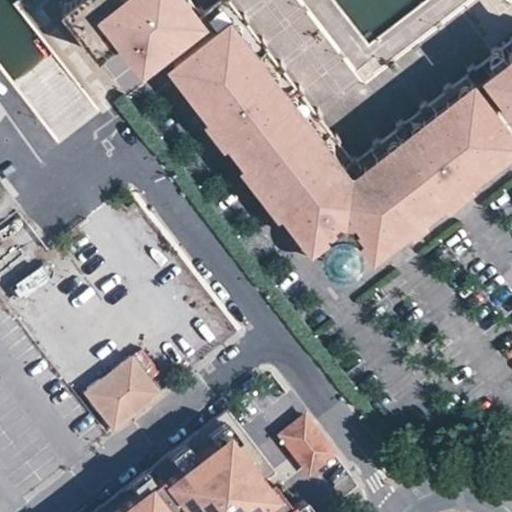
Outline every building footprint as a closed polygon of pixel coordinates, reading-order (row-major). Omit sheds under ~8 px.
[(72,0),(63,7),(98,52),(121,34),(133,26),(150,46),(203,6),(198,0),(72,0)] [(216,28),(230,17),(218,1),(203,12),(216,28)] [(243,9),(230,17),(350,175),(475,80),(465,68),(353,153),(243,9)] [(350,175),(230,17),(216,28),(174,59),(194,85),(206,75),(221,93),(207,103),(212,109),(232,134),(248,154),(286,204),(305,229),(316,221),(324,232),(330,227),(332,229),(360,233),(365,237),(375,229),(383,240),(408,221),(420,212),(444,194),(469,176),(475,171),(466,159),(482,147),(492,158),(511,143),(511,128),(475,80),(350,175)] [(133,26),(121,34),(137,55),(150,46),(133,26)] [(511,31),(479,57),(489,70),(511,51),(511,31)] [(511,51),(489,70),(511,100),(511,51)] [(194,85),(207,103),(221,93),(206,75),(194,85)] [(226,139),(232,134),(212,109),(206,113),(226,139)] [(475,171),(492,158),(482,147),(466,159),(475,171)] [(281,208),(286,204),(248,154),(242,158),(281,208)] [(473,182),(469,176),(444,194),(449,200),(473,182)] [(425,218),(420,212),(408,221),(412,228),(425,218)] [(313,240),(324,232),(316,221),(305,229),(313,240)] [(363,241),(360,233),(332,229),(328,232),(326,234),(324,237),(323,242),(324,249),(325,254),(328,260),(332,263),(338,267),(348,267),(358,262),(362,258),(364,250),(363,241)] [(373,248),(383,240),(375,229),(365,237),(373,248)] [(114,433),(161,397),(132,359),(85,395),(114,433)] [(335,448),(304,407),(275,429),(307,470),(335,448)] [(292,511),(288,506),(265,477),(272,471),(224,408),(90,511),(292,511)] [(311,511),(300,497),(288,506),(292,511),(311,511)]
